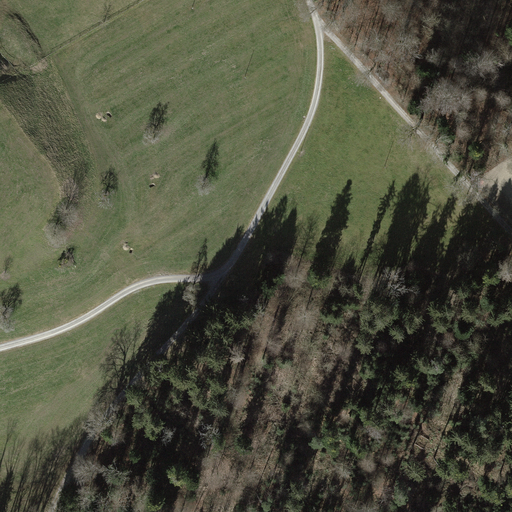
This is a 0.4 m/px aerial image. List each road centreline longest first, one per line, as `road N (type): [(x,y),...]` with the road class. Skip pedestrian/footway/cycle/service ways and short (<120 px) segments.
road 1 (track): [(307,0),(322,52),(316,102),(223,274),(163,279),(53,332),(0,346)]
road 2 (track): [(223,274),(77,457),(51,511)]
road 3 (track): [(511,231),(315,18)]
